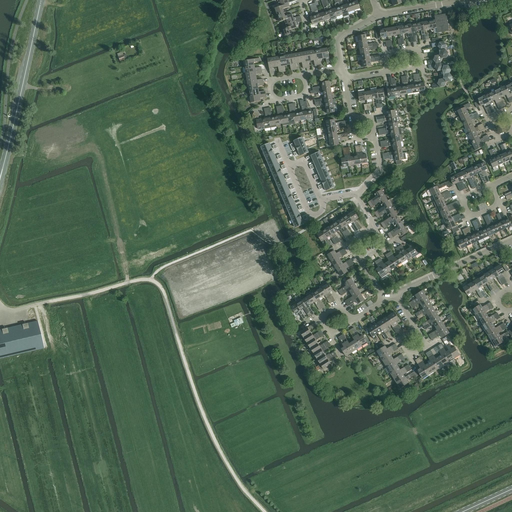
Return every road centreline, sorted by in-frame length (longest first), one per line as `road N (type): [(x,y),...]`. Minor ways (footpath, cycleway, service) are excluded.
road 1 (primary): [(0,179),(41,0)]
road 2 (residential): [(511,242),(395,295)]
